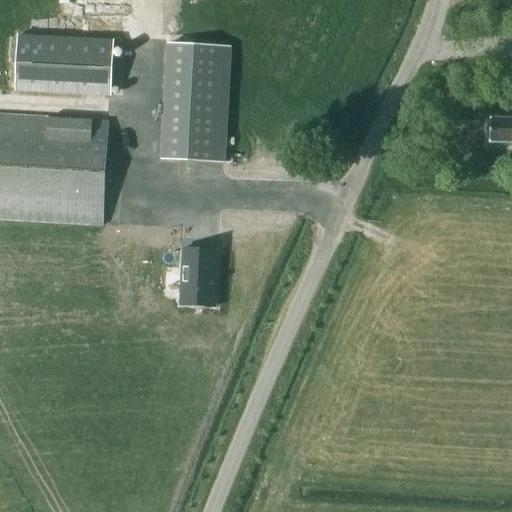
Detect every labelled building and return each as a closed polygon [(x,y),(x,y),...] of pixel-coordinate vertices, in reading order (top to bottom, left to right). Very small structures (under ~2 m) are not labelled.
[(214,0),(213,31),(193,30),(193,44),(240,46),(241,35),(292,37),(293,0),(214,0)] [(17,36),(14,90),(111,96),(114,42),(17,36)] [(163,161),(223,164),(230,47),(168,45),(163,161)] [(109,122),(0,115),(0,219),(103,225),(109,122)] [(511,119),(491,119),(490,143),(511,143),(511,119)] [(238,289),(262,290),(264,242),(240,241),(238,289)] [(182,250),(179,305),(215,307),(218,252),(182,250)]
